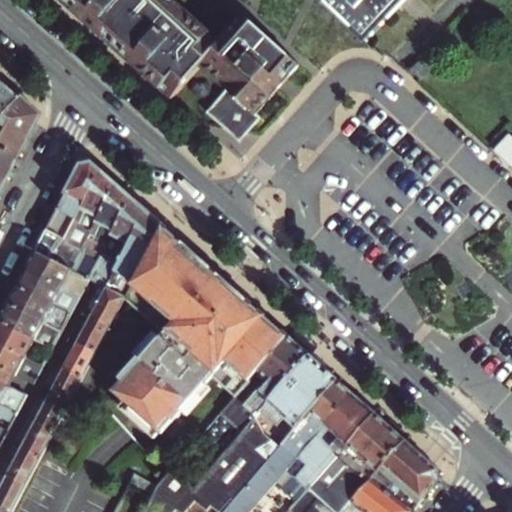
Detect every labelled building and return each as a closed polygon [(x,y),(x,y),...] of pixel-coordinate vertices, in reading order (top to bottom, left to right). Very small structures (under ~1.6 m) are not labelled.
[(259,114),(281,90),(291,78),(299,70),(289,60),(249,18),(246,16),(222,42),(175,0),(60,0),(96,32),(138,69),(142,65),(165,85),(161,89),(173,101),(204,67),(229,90),(209,114),(228,130),(250,134),(264,119),(259,114)] [(326,0),(370,41),(408,0),(326,0)] [(303,65),(246,16),(249,18),(289,60),(299,70),(303,65)] [(142,65),(138,69),(148,78),(161,89),(165,85),(142,65)] [(0,120),(21,97),(0,78),(0,120)] [(0,138),(1,139),(0,140),(0,146),(19,157),(25,144),(36,124),(34,109),(21,97),(0,120),(0,138)] [(242,143),(250,134),(228,130),(242,143)] [(493,153),(511,169),(511,138),(509,135),(493,153)] [(0,172),(8,177),(19,157),(0,146),(0,172)] [(37,251),(56,261),(103,171),(94,163),(82,165),(37,251)] [(103,171),(56,261),(73,270),(77,264),(71,261),(79,247),(84,250),(118,185),(103,171)] [(89,279),(91,280),(133,198),(118,185),(84,250),(77,264),(73,270),(89,279)] [(108,288),(148,211),(133,198),(91,280),(99,284),(108,288)] [(144,264),(164,225),(148,211),(108,288),(126,298),(139,273),(141,275),(146,266),(144,264)] [(236,397),(289,336),(279,327),(267,317),(236,289),(190,249),(164,225),(144,264),(146,266),(141,275),(139,273),(126,298),(125,301),(164,334),(114,392),(163,435),(213,377),(236,397)] [(37,251),(27,268),(64,288),(80,296),(89,279),(73,270),(56,261),(37,251)] [(64,288),(27,268),(18,286),(55,305),(71,314),(80,296),(64,288)] [(94,314),(112,324),(120,310),(125,301),(126,298),(108,288),(99,284),(85,310),(94,314)] [(55,305),(18,286),(11,298),(9,303),(62,331),(71,314),(55,305)] [(62,331),(9,303),(0,319),(0,321),(36,340),(47,345),(53,349),(62,331)] [(80,340),(99,350),(112,324),(94,314),(80,340)] [(0,321),(0,343),(27,358),(36,340),(0,321)] [(261,410),(311,355),(289,336),(236,397),(223,413),(243,431),(256,417),(261,410)] [(99,350),(80,340),(65,369),(83,379),(99,350)] [(14,383),(18,376),(34,384),(43,366),(37,363),(27,358),(0,343),(0,381),(11,387),(14,383)] [(44,365),(52,349),(53,349),(47,345),(37,363),(43,366),(44,365)] [(297,427),(339,380),(311,355),(261,410),(265,413),(273,405),(286,416),(297,427)] [(83,379),(65,369),(52,394),(70,403),(83,379)] [(270,458),(223,511),(249,511),(287,469),(354,393),(339,380),(297,427),(270,458)] [(0,381),(0,402),(2,404),(19,413),(20,411),(28,396),(11,387),(0,381)] [(310,489),(376,413),(354,393),(287,469),(298,481),(286,492),(298,502),(310,489)] [(70,403),(52,394),(38,421),(56,431),(59,425),(70,403)] [(19,413),(2,404),(0,408),(0,425),(9,431),(19,413)] [(273,405),(265,413),(278,425),(286,416),(273,405)] [(20,411),(19,413),(9,431),(7,436),(6,438),(17,444),(31,417),(20,411)] [(376,413),(310,489),(337,511),(345,511),(373,480),(407,440),(376,413)] [(243,431),(194,486),(174,469),(160,485),(152,501),(164,511),(173,511),(176,509),(179,511),(189,511),(199,501),(210,511),(216,505),(223,511),(270,458),(265,454),(257,458),(253,451),(274,440),(266,432),(256,417),(243,431)] [(56,431),(38,421),(24,448),(42,457),(56,431)] [(0,447),(0,448),(6,438),(7,436),(9,431),(0,425),(0,447)] [(6,438),(0,448),(0,466),(4,469),(17,444),(6,438)] [(373,480),(397,499),(407,486),(416,493),(413,497),(420,504),(440,479),(439,469),(423,455),(407,440),(373,480)] [(9,477),(27,486),(42,457),(24,448),(9,477)] [(27,486),(9,477),(0,493),(0,502),(14,510),(20,498),(27,486)] [(412,511),(397,499),(373,480),(345,511),(412,511)] [(130,489),(126,497),(148,508),(152,501),(130,489)] [(337,511),(310,489),(298,502),(292,509),(295,511),(337,511)] [(0,511),(12,511),(14,510),(0,502),(0,511)]
